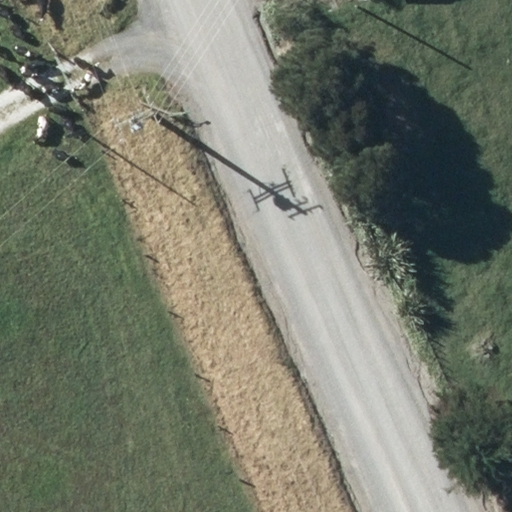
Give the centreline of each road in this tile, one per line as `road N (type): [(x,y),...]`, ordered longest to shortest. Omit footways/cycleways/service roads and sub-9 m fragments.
road 1 (unclassified): [(414,511),(194,0)]
road 2 (track): [(203,20),(0,112)]
